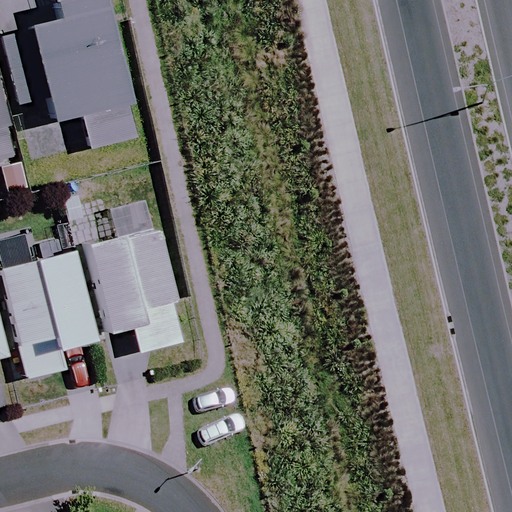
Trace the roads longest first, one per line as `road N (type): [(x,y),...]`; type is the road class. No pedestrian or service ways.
road 1 (secondary): [(511,419),(402,0)]
road 2 (residential): [(0,484),(111,462),(151,475),(198,511)]
